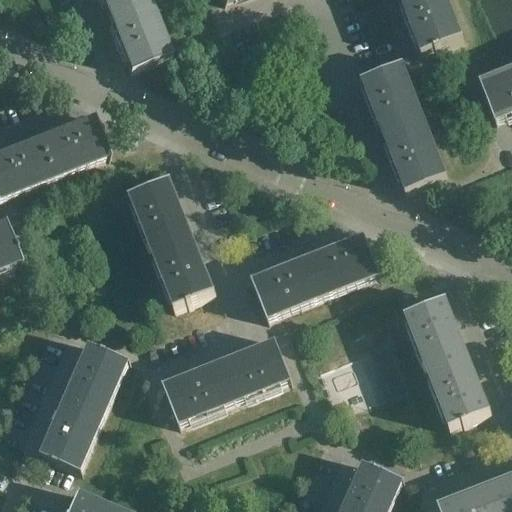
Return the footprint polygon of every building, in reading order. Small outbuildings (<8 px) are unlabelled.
[(129,78),(129,79),(131,78),(171,63),(171,61),(169,62),(144,0),(100,0),(118,45),(116,46),(120,55),(122,54),(131,77),(129,78)] [(219,0),(223,8),(224,11),(225,10),(224,8),(245,0),(247,0),(248,1),(251,0),(219,0)] [(424,62),(422,63),(423,64),(426,63),(436,59),(437,60),(442,58),(441,57),(465,47),(464,46),(462,47),(444,0),(400,0),(412,30),(410,31),(413,40),(415,39),(424,62)] [(406,199),(406,200),(409,199),(448,184),(448,183),(446,184),(403,73),(405,72),(404,71),(362,87),(363,89),(365,88),(374,111),(372,112),(375,120),(377,120),(395,167),(393,168),(397,176),(399,175),(408,198),(406,199)] [(497,131),(498,130),(497,128),(511,122),(511,78),(483,90),(482,88),(480,89),(496,128),(497,131)] [(0,207),(107,165),(108,166),(109,166),(93,124),(92,125),(92,127),(70,136),(69,133),(60,137),(61,139),(14,158),(13,155),(4,159),(5,161),(0,163),(0,207)] [(175,317),(175,318),(189,313),(189,314),(194,312),(194,311),(217,302),(217,301),(215,301),(171,191),(173,190),(173,189),(131,206),(131,207),(133,206),(177,317),(175,317)] [(0,276),(19,269),(19,271),(21,271),(15,258),(16,258),(14,253),(4,229),(3,230),(4,231),(0,232),(0,276)] [(253,288),(269,329),(270,329),(269,327),(380,283),(381,285),(382,285),(365,243),(364,244),(365,246),(342,255),(341,252),(332,256),(333,258),(286,277),(285,274),(277,278),(278,280),(255,289),(254,287),(253,288)] [(398,299),(403,310),(416,305),(411,294),(398,299)] [(452,435),(450,436),(450,437),(464,432),(464,433),(469,431),(468,430),(489,422),(492,421),(492,420),(490,420),(446,310),(448,309),(448,308),(446,309),(406,324),(407,326),(408,325),(452,435)] [(165,396),(181,435),(182,435),(181,433),(291,389),(292,391),(293,390),(278,351),(276,348),(275,349),(276,351),(166,395),(165,393),(164,393),(165,396)] [(79,479),(83,481),(83,480),(81,479),(129,370),(131,371),(131,370),(108,360),(108,359),(104,356),(103,357),(90,352),(90,353),(91,354),(82,376),(79,375),(76,384),(78,385),(58,431),(56,430),(52,439),(54,440),(44,463),(42,462),(42,463),(47,465),(55,469),(54,470),(59,472),(60,471),(79,479)] [(392,511),(403,489),(405,490),(405,489),(382,479),(382,478),(377,476),(377,477),(364,471),(363,472),(365,473),(355,496),(353,495),(349,503),(352,504),(348,511),(392,511)] [(438,511),(511,511),(511,485),(444,511),(439,511),(440,511),(438,511)] [(98,511),(75,502),(76,500),(75,500),(74,502),(69,511),(98,511)]
